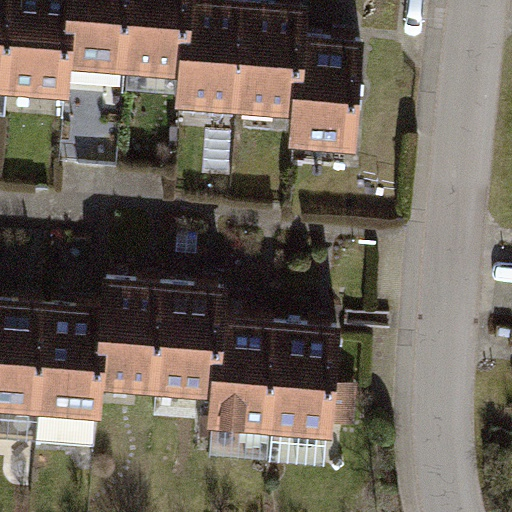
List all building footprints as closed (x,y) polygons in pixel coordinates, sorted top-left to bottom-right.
[(0,0),(0,76),(10,78),(15,0),(0,0)] [(67,82),(73,0),(15,0),(10,78),(67,82)] [(128,57),(132,0),(73,0),(69,52),(128,57)] [(132,0),(128,57),(185,62),(189,0),(132,0)] [(240,96),(248,0),(189,0),(185,62),(182,91),(240,96)] [(306,3),(270,0),(248,0),(240,96),(298,101),(304,33),(306,3)] [(354,137),(363,38),(304,33),(298,101),(295,132),(354,137)] [(159,377),(167,279),(110,275),(107,304),(102,373),(159,377)] [(167,279),(159,377),(216,382),(220,332),(222,314),(225,284),(167,279)] [(0,394),(42,397),(49,299),(0,294),(0,394)] [(42,397),(99,402),(102,373),(107,304),(49,299),(42,397)] [(222,314),(216,382),(215,412),(272,416),(280,319),(222,314)] [(339,323),(280,319),(272,416),(331,421),(339,323)]
